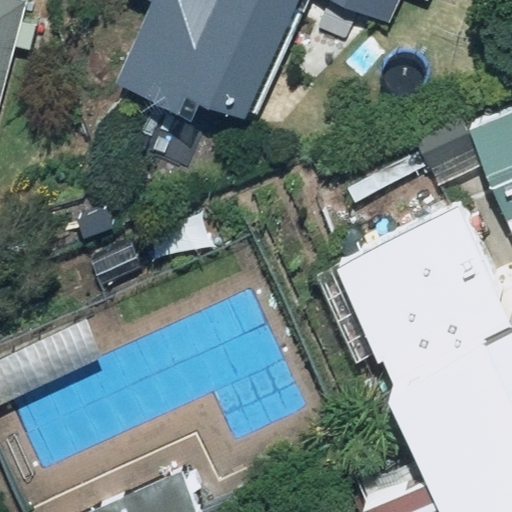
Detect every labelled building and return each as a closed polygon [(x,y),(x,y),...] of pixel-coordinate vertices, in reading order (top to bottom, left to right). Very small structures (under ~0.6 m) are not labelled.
[(0,0),(0,127),(34,0),(0,0)] [(153,0),(124,71),(203,104),(210,86),(225,92),(257,106),(302,0),(153,0)] [(369,0),(400,13),(405,0),(369,0)] [(439,177),(490,155),(511,206),(511,96),(472,114),(466,101),(348,152),(366,191),(433,162),(439,177)] [(511,307),(511,268),(481,198),(358,253),(436,429),(372,457),(396,511),(511,511),(511,360),(493,316),(511,307)] [(97,310),(0,350),(0,392),(112,345),(97,310)] [(180,445),(33,509),(34,511),(189,511),(206,505),(180,445)]
